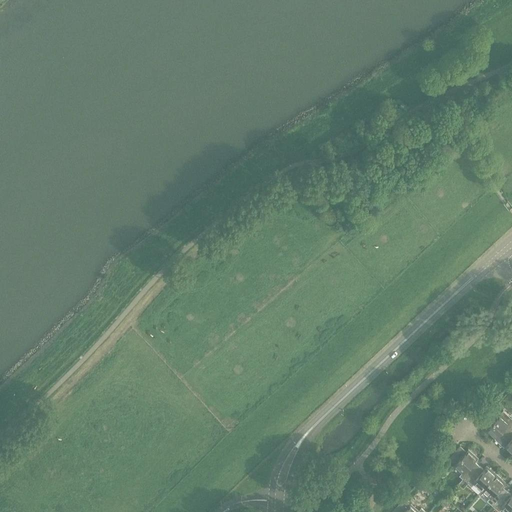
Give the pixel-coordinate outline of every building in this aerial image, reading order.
[(499,434),(504,439),(511,429),(511,418),(503,411),(500,414),(494,408),(482,421),(489,426),(486,430),(495,438),(499,434)] [(458,484),(461,487),(479,466),(475,462),(478,458),(468,450),(466,452),(460,446),(448,459),(455,465),(453,466),(462,473),(459,476),(462,479),(458,484)] [(479,466),(461,487),(463,489),(468,484),(471,487),(474,484),(481,491),(496,475),(487,466),(484,470),(479,466)] [(496,475),(481,491),(489,498),(487,501),(493,507),(508,490),(503,486),(505,483),(496,475)] [(427,483),(423,488),(429,494),(434,488),(433,488),(427,483)] [(511,511),(511,494),(508,490),(493,507),(499,511),(502,509),(504,511),(511,511)] [(405,497),(391,511),(425,511),(421,508),(419,511),(411,503),(410,504),(408,503),(409,501),(405,497)]
